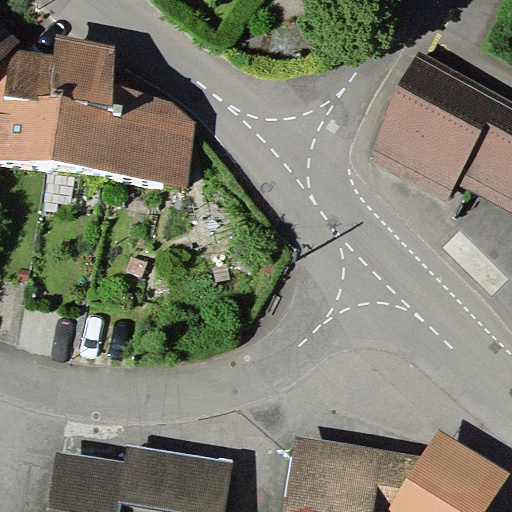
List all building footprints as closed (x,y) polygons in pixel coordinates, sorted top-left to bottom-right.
[(0,89),(30,57),(0,26),(0,89)] [(30,57),(0,89),(0,169),(120,186),(129,101),(133,69),(30,57)] [(511,102),(421,63),(375,169),(471,211),(479,194),(511,117),(511,102)] [(129,101),(120,186),(206,198),(206,133),(129,101)] [(511,117),(479,194),(511,208),(511,117)] [(511,482),(456,451),(420,511),(505,511),(511,502),(511,482)] [(307,458),(298,511),(391,511),(398,473),(307,458)] [(234,511),(238,483),(145,471),(143,488),(72,478),(67,511),(234,511)]
